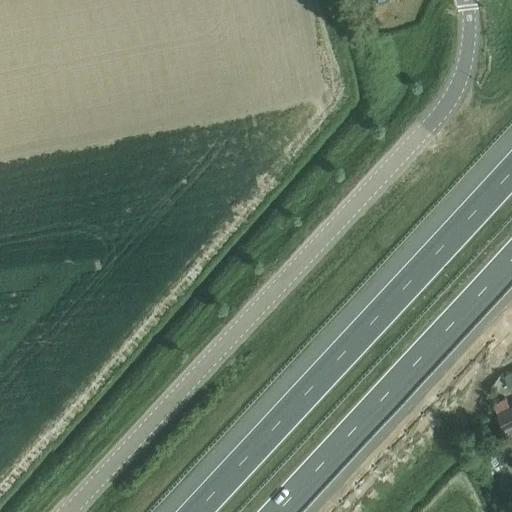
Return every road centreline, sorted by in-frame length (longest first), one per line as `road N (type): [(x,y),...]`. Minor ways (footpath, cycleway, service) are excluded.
road 1 (unclassified): [(66,511),(439,111),(467,51),(464,0)]
road 2 (motorway): [(511,167),(194,511)]
road 3 (motorway): [(279,511),(511,257)]
